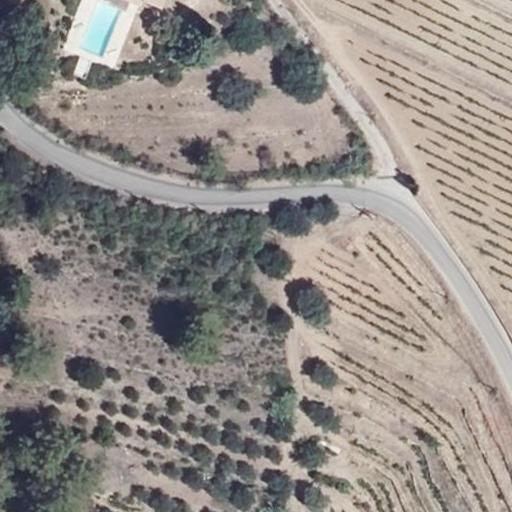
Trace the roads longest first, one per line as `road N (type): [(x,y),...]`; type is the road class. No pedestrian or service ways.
road 1 (tertiary): [(0,99),(51,144),(123,175),(214,196),(316,191),(393,200)]
road 2 (unclassified): [(281,0),(391,162),(393,200)]
road 3 (tertiary): [(511,368),(454,266),(393,200)]
